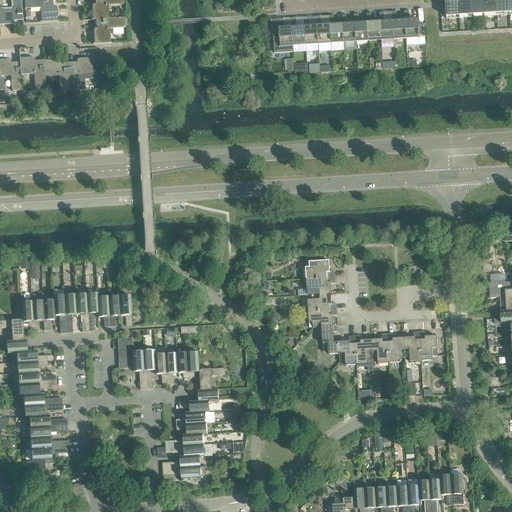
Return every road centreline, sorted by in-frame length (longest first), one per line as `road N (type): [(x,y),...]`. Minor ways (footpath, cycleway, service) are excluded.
road 1 (secondary): [(0,201),(447,176)]
road 2 (secondary): [(445,144),(0,174)]
road 3 (residential): [(119,511),(249,499),(359,422),(465,406)]
